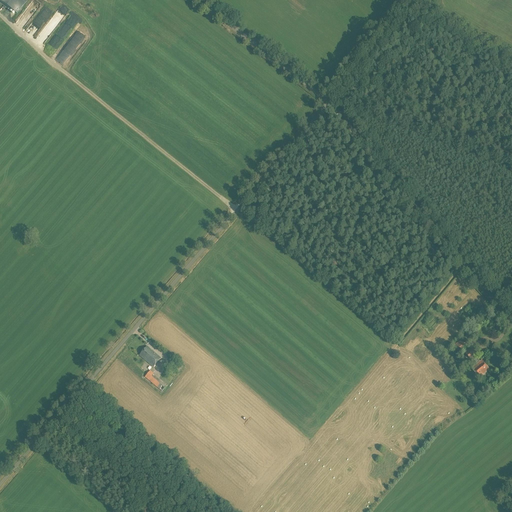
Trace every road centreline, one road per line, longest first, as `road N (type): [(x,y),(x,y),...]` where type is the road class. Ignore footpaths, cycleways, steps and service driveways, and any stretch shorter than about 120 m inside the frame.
road 1 (unclassified): [(0,482),(330,101)]
road 2 (unclassified): [(511,315),(330,101)]
road 3 (unknown): [(62,70),(236,210)]
road 4 (unclassified): [(330,101),(198,0)]
road 5 (unclassified): [(330,101),(418,0)]
